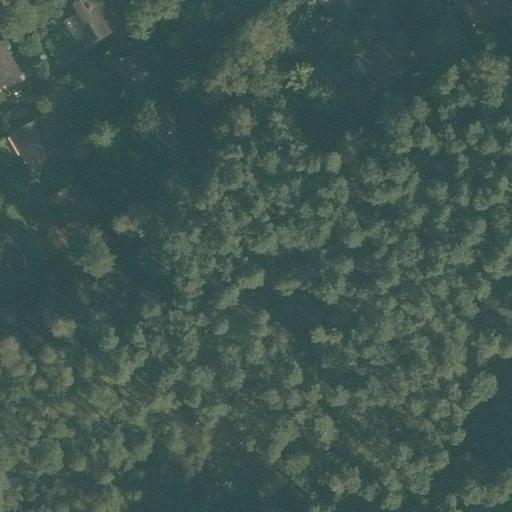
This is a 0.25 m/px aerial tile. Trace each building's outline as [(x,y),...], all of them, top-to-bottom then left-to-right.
[(77,0),(72,3),(95,42),(119,29),(103,2),(106,0),(77,0)] [(319,0),(336,28),(349,20),(347,15),(363,5),(360,0),(319,0)] [(453,0),(469,27),(482,19),(485,25),(506,12),(499,0),(453,0)] [(354,57),(356,59),(347,65),(356,80),(365,75),(371,85),(383,77),(387,83),(409,70),(389,36),(354,57)] [(0,85),(18,75),(0,44),(0,85)] [(119,63),(141,101),(162,88),(151,69),(156,66),(145,47),(119,63)] [(154,126),(178,166),(200,153),(185,126),(190,123),(182,110),(154,126)] [(10,133),(30,166),(43,158),(40,154),(58,143),(42,115),(10,133)] [(44,199),(61,227),(73,220),(76,225),(98,212),(79,179),(44,199)]
